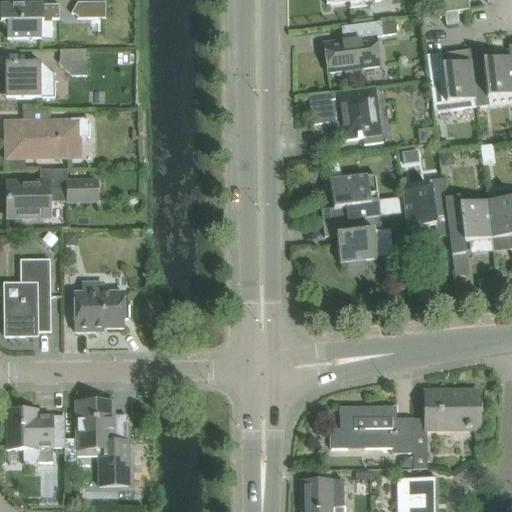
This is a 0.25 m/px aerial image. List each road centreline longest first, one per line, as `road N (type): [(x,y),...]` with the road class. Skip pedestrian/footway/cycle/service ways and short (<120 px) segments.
road 1 (unclassified): [(245,0),(247,372)]
road 2 (unclassified): [(281,367),(277,0)]
road 3 (residential): [(0,374),(247,372)]
road 4 (unclassified): [(281,367),(511,338)]
road 5 (unclassified): [(267,511),(281,367)]
road 6 (unclassified): [(247,372),(258,511)]
